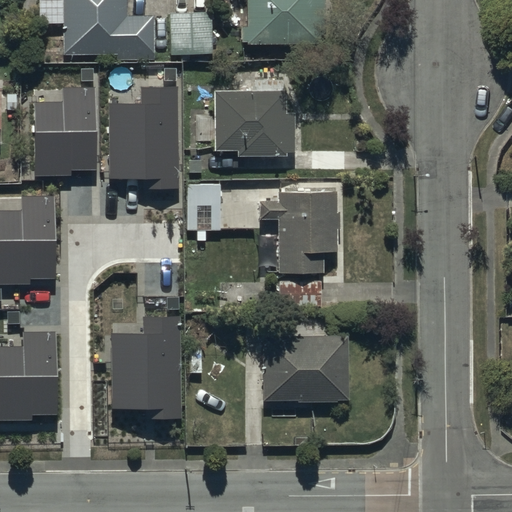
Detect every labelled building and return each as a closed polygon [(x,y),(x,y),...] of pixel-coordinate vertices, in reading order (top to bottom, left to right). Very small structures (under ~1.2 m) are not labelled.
[(38,0),(38,23),(62,24),(62,53),(115,54),(115,59),(152,60),(152,16),(126,16),(126,0),(38,0)] [(322,0),(245,0),(246,26),(239,26),(239,40),(247,40),(247,43),(323,43),(322,0)] [(210,12),(167,14),(169,54),(212,53),(210,12)] [(175,182),(172,81),(138,82),(139,93),(103,94),(106,174),(139,173),(140,184),(175,182)] [(62,94),(31,95),(32,171),(69,171),(69,164),(94,164),(93,83),(61,83),(62,94)] [(285,92),(213,92),(213,150),(235,150),(235,157),(285,157),(285,151),(294,151),(294,111),(285,111),(285,92)] [(217,184),(185,185),(186,230),(218,230),(217,184)] [(21,204),(0,204),(0,280),(29,280),(29,273),(54,273),(52,192),(21,193),(21,204)] [(337,193),(277,193),(277,201),(259,201),(259,218),(278,218),(278,273),(321,273),(321,253),(337,253),(337,193)] [(319,280),(278,280),(278,306),(319,306),(319,280)] [(141,413),(179,413),(178,312),(142,312),(142,324),(109,324),(110,403),(141,402),(141,413)] [(22,339),(0,339),(0,415),(29,415),(29,409),(54,408),(53,327),(22,328),(22,339)] [(260,337),(261,400),(350,399),(349,335),(260,337)]
